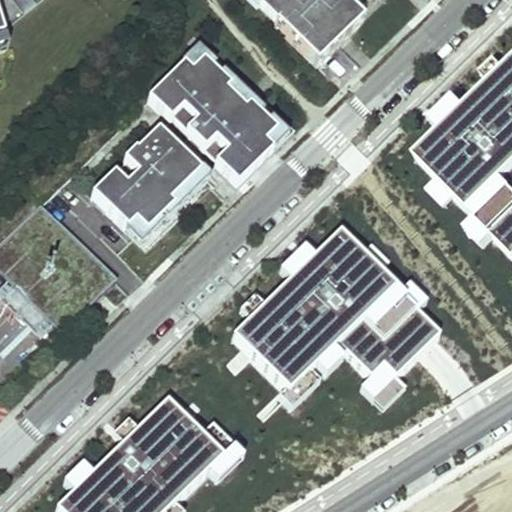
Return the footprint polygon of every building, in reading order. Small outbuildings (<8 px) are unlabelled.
[(12,0),(25,15),(36,7),(30,0),(12,0)] [(248,0),(257,9),(260,6),(266,0),(248,0)] [(266,0),(260,6),(283,31),(310,59),(331,38),(317,22),(327,12),(342,28),(354,16),(370,0),(266,0)] [(283,31),(281,33),(316,70),(362,25),(354,16),(342,28),(327,12),(317,22),(331,38),(310,59),(283,31)] [(0,54),(0,68),(12,65),(8,52),(0,54)] [(184,65),(148,101),(170,123),(172,122),(202,153),(196,159),(210,174),(215,169),(236,191),(254,173),(234,152),(251,135),(272,155),(295,133),(260,97),(245,112),(227,93),(231,89),(204,61),(192,73),(184,65)] [(511,65),(417,159),(474,217),(511,179),(511,65)] [(91,198),(146,254),(213,188),(158,132),(137,153),(135,151),(123,163),(125,164),(91,198)] [(234,152),(254,173),(272,155),(251,135),(234,152)] [(40,206),(0,244),(0,278),(6,285),(0,290),(0,297),(41,340),(51,330),(59,339),(116,284),(40,206)] [(395,290),(339,235),(232,343),(287,398),(336,349),(379,392),(438,334),(395,290)] [(183,511),(227,471),(169,410),(62,511),(183,511)]
